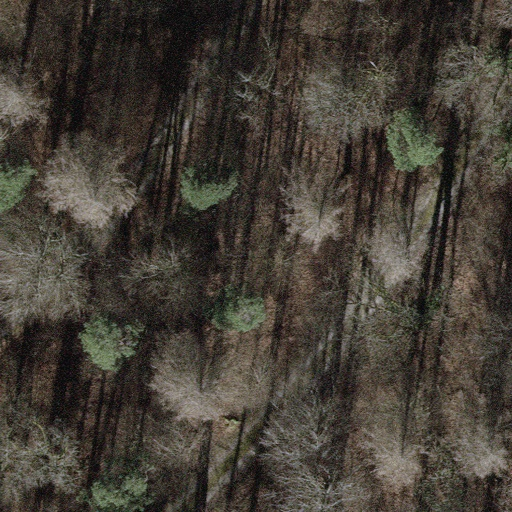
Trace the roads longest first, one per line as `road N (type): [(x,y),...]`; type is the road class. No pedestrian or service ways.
road 1 (track): [(195,511),(353,328),(511,90)]
road 2 (track): [(252,0),(129,197),(0,309)]
